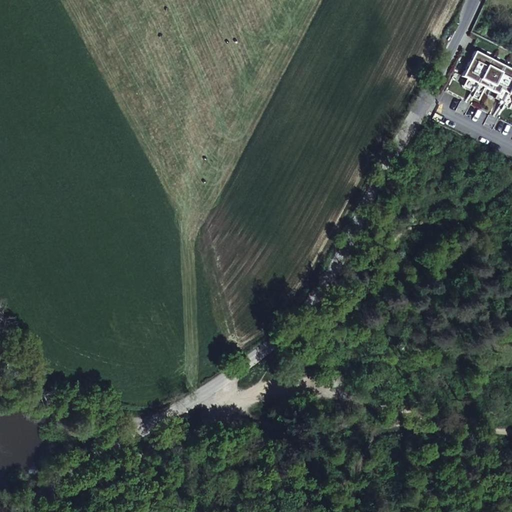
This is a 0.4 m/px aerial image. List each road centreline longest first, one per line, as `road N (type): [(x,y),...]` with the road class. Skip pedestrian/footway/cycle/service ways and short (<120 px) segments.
road 1 (unclassified): [(474,0),(318,297),(204,397),(2,511)]
road 2 (unknown): [(415,113),(418,149),(317,328),(267,384),(44,511)]
road 3 (track): [(0,389),(173,411)]
